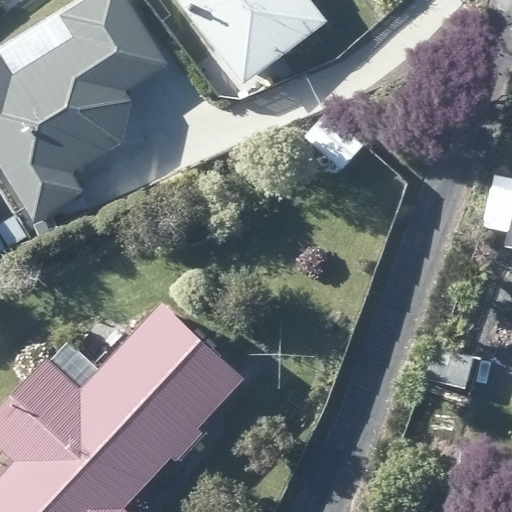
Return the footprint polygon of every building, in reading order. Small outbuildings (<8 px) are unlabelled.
[(304,0),(169,0),(206,47),(233,80),(273,49),(316,14),(304,0)] [(159,161),(230,133),(200,55),(173,67),(137,81),(129,84),(159,161)] [(298,133),(313,165),(345,150),(331,118),(298,133)] [(511,135),(489,240),(511,244),(511,135)] [(223,384),(232,376),(152,299),(123,329),(89,365),(66,344),(58,335),(39,356),(35,353),(0,389),(0,455),(4,459),(0,462),(0,510),(2,511),(120,511),(111,502),(161,450),(167,454),(192,428),(187,422),(223,384)]
